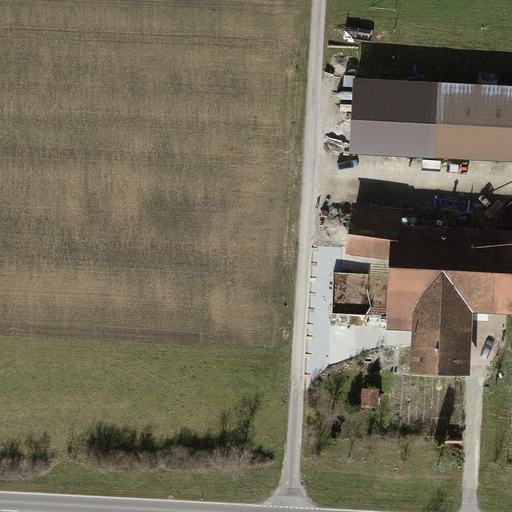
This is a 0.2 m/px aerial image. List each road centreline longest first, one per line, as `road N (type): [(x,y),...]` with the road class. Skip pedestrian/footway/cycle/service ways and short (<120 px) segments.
road 1 (track): [(319,0),(288,511)]
road 2 (track): [(511,190),(308,179)]
road 3 (track): [(468,511),(479,339)]
